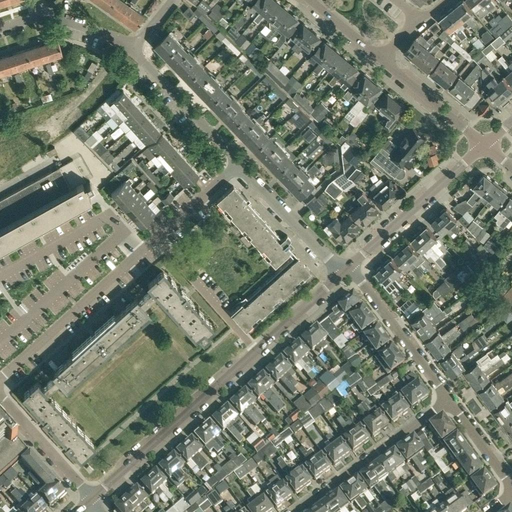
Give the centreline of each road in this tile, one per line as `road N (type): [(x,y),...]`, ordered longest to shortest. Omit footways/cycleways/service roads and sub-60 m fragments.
road 1 (unclassified): [(89,500),(255,350)]
road 2 (unclassified): [(0,378),(156,238)]
road 3 (unclassified): [(345,270),(483,145)]
road 4 (unclassified): [(447,400),(298,511)]
road 5 (residential): [(447,400),(345,270)]
road 6 (residential): [(238,164),(132,50)]
road 7 (residential): [(345,270),(238,164)]
road 8 (unclassified): [(255,350),(156,238)]
road 9 (track): [(108,67),(86,95),(0,153)]
road 10 (unclassified): [(89,500),(0,396)]
road 11 (residential): [(483,145),(380,60)]
road 12 (unclassified): [(255,350),(345,270)]
